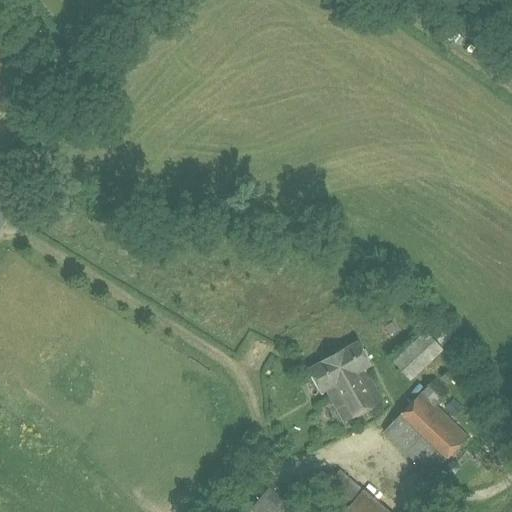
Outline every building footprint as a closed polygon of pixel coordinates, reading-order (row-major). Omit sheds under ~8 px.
[(410,381),(442,350),(426,331),(392,361),(410,381)] [(382,401),(365,368),(370,365),(357,342),(307,369),(320,393),(325,390),(343,422),(382,401)] [(444,365),(434,370),(441,385),(451,380),(444,365)] [(429,475),(467,436),(435,405),(447,392),(434,380),(384,431),(429,475)] [(453,418),(462,409),(453,400),(444,408),(453,418)] [(492,476),(511,455),(511,439),(510,438),(482,466),(492,476)] [(386,511),(362,492),(339,472),(321,493),(343,511),(386,511)] [(295,511),(268,489),(248,511),(295,511)]
